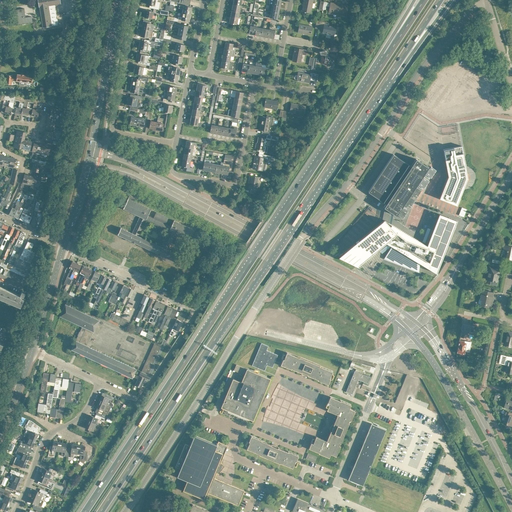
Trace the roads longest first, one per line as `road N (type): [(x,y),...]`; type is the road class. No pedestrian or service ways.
road 1 (unclassified): [(125,511),(298,240),(348,182),(427,60),(487,0)]
road 2 (motorway): [(387,55),(84,511)]
road 3 (motorway): [(100,511),(387,78)]
road 4 (tertiary): [(415,321),(145,169),(91,150)]
road 5 (tertiary): [(88,162),(240,232),(405,329)]
road 6 (residential): [(175,144),(113,130),(137,0)]
road 7 (tertiary): [(411,335),(511,502)]
road 8 (residential): [(175,144),(175,174),(235,183),(255,83)]
road 9 (tertiary): [(511,476),(420,326)]
road 10 (residential): [(14,511),(39,447),(81,414),(94,379)]
road 11 (residential): [(193,308),(137,398),(94,379)]
road 12 (tertiary): [(91,150),(120,0)]
road 13 (unknown): [(255,431),(307,451),(331,424),(328,390)]
